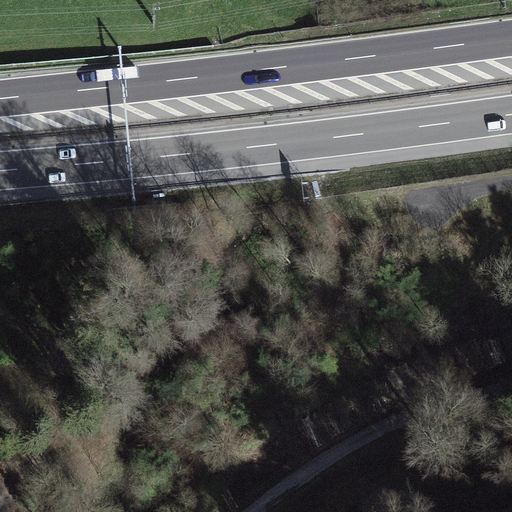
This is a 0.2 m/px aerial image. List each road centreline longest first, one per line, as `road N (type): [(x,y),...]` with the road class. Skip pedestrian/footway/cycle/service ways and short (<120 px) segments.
road 1 (motorway): [(511,37),(0,98)]
road 2 (motorway): [(0,171),(511,115)]
